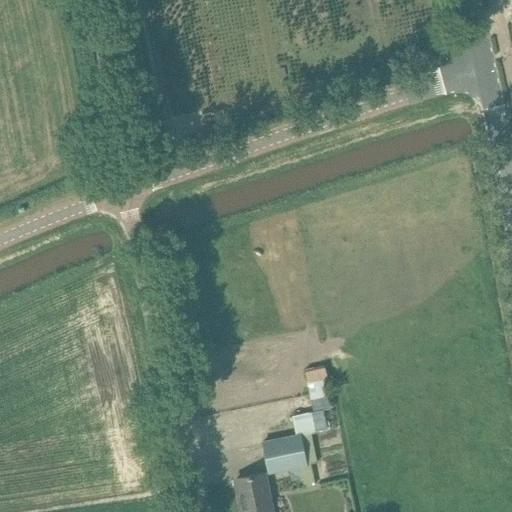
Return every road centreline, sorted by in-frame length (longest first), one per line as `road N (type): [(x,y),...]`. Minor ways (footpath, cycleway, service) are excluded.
road 1 (unclassified): [(126,191),(484,67)]
road 2 (unclassified): [(193,511),(126,191)]
road 3 (tertiary): [(511,211),(484,67)]
road 4 (unclassified): [(0,241),(126,191)]
